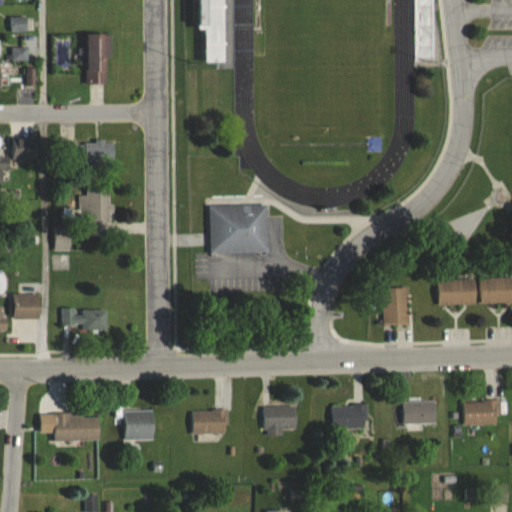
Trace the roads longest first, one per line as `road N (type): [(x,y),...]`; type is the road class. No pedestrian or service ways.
road 1 (residential): [(0,368),(511,355)]
road 2 (residential): [(162,367),(156,0)]
road 3 (residential): [(158,115),(0,116)]
road 4 (residential): [(20,369),(8,511)]
